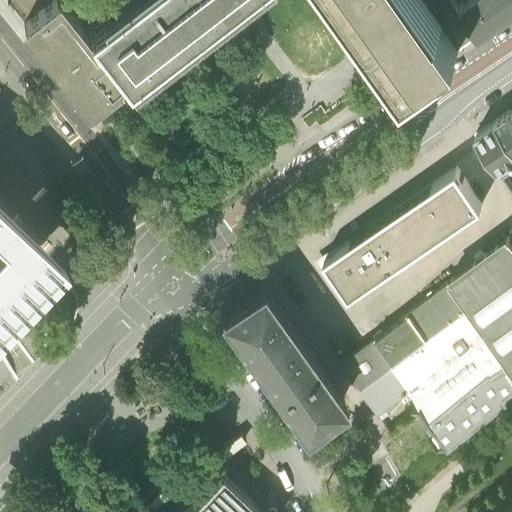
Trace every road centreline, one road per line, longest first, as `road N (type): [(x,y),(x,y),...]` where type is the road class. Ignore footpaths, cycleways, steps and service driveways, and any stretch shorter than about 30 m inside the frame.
road 1 (unclassified): [(511,40),(214,238),(183,285)]
road 2 (tertiary): [(183,285),(233,269),(511,71)]
road 3 (tertiary): [(0,41),(183,285)]
road 4 (residential): [(316,511),(192,327),(183,285)]
road 5 (unclassified): [(183,285),(122,322),(0,450)]
